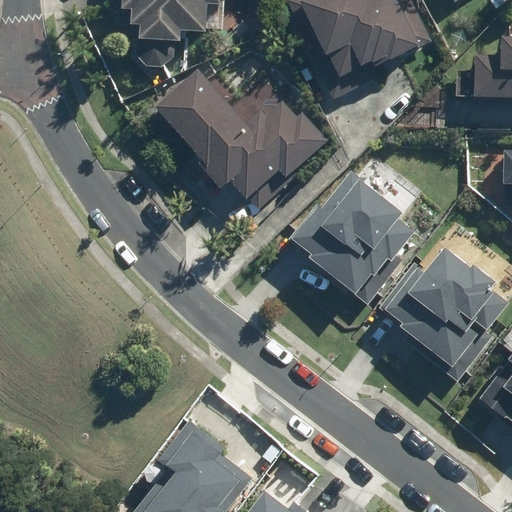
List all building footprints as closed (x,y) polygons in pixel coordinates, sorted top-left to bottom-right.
[(218,0),(119,0),(117,32),(203,39),(206,9),(218,10),(218,0)] [(318,0),(345,72),(431,40),(416,0),(318,0)] [(214,41),(160,103),(263,191),(317,130),(214,41)] [(511,96),(511,46),(460,46),(460,93),(511,93),(511,97),(511,96)] [(511,149),(503,149),(499,222),(511,223),(511,149)] [(424,239),(348,183),(297,252),(372,308),(424,239)] [(511,304),(511,293),(445,247),(387,329),(459,380),(511,304)] [(511,434),(511,366),(480,413),(511,434)] [(133,511),(226,511),(249,484),(192,438),(133,511)] [(303,511),(292,503),(288,509),(263,490),(246,511),(303,511)]
